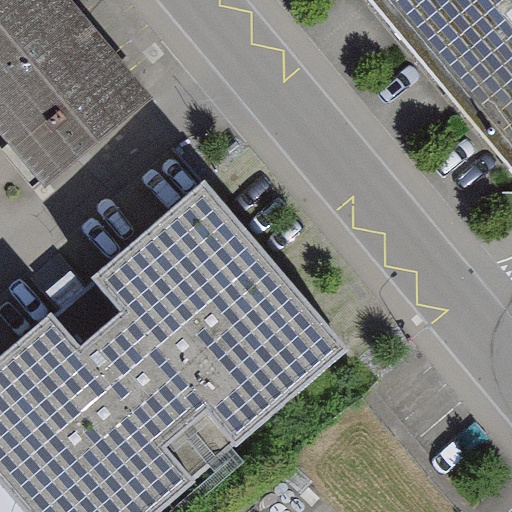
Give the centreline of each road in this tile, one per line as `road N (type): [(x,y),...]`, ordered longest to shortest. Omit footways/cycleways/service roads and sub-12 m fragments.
road 1 (unclassified): [(511,366),(206,0)]
road 2 (unknown): [(230,27),(0,222)]
